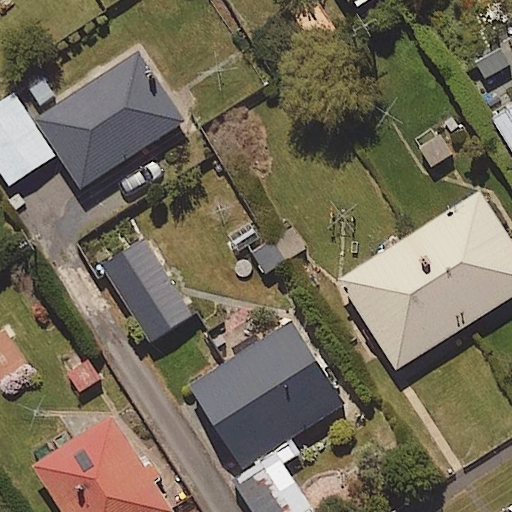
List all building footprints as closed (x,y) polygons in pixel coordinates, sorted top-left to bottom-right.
[(345,0),(351,9),(363,0),(345,0)] [(189,126),(145,56),(42,123),(87,192),(189,126)] [(60,158),(17,97),(0,108),(0,167),(15,189),(60,158)] [(511,108),(495,118),(511,149),(511,108)] [(511,302),(511,238),(485,197),(347,284),(403,372),(511,302)] [(308,252),(296,233),(257,257),(269,276),(308,252)] [(198,319),(151,245),(109,272),(156,345),(198,319)] [(350,406),(299,327),(197,392),(249,472),(236,480),(256,511),(316,511),(287,467),(303,457),(294,442),(350,406)] [(174,511),(120,422),(42,470),(67,511),(174,511)]
